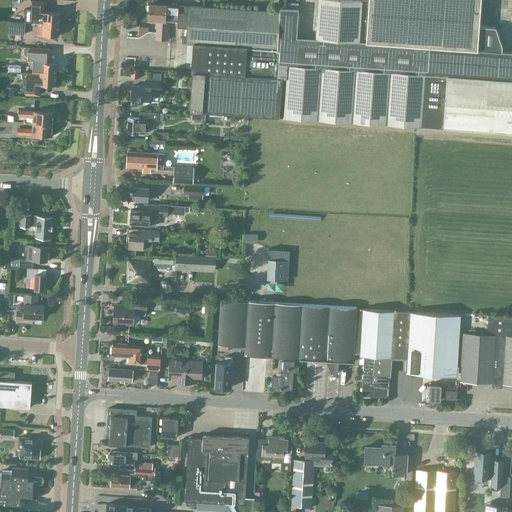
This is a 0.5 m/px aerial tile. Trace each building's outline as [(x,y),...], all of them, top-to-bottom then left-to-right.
[(148,5),(148,10),(149,10),(148,19),(159,20),(159,22),(158,31),(157,31),(156,39),(168,39),(169,32),(167,32),(168,22),(168,20),(178,21),(177,23),(177,27),(183,27),(182,42),(187,42),(188,42),(195,42),(193,72),(190,110),(232,114),(408,125),(421,126),(432,127),(511,131),(511,53),(501,52),(502,46),(495,27),(478,26),(480,0),(369,0),(369,1),(356,0),(319,0),(317,33),(317,41),(297,40),(299,10),(290,9),(280,9),(280,12),(179,4),(178,6),(166,5),(166,4),(149,3),(149,5),(148,5)] [(25,9),(24,22),(25,22),(31,22),(38,23),(59,24),(60,12),(45,11),(45,6),(45,3),(45,1),(32,1),(32,9),(25,9)] [(25,22),(7,21),(6,34),(24,35),(25,22)] [(38,23),(37,34),(38,34),(43,34),(52,35),(58,35),(59,24),(38,23)] [(28,47),(27,61),(32,62),(32,72),(40,72),(40,73),(56,74),(57,62),(49,62),(50,56),(50,49),(28,47)] [(23,78),(23,83),(24,85),(26,86),(25,95),(39,96),(39,91),(40,86),(40,84),(48,85),(55,85),(56,74),(40,73),(29,73),(26,73),(26,75),(24,76),(23,78)] [(131,92),(131,94),(132,94),(131,100),(151,101),(159,101),(160,94),(161,90),(161,80),(160,80),(151,79),(146,79),(146,86),(132,85),(132,92),(131,92)] [(33,117),(33,123),(53,125),(53,112),(34,111),(34,112),(19,111),(18,116),(33,117)] [(128,117),(127,131),(127,132),(145,133),(145,130),(153,127),(154,120),(158,120),(158,121),(163,121),(163,114),(158,114),(158,113),(140,112),(139,118),(128,117)] [(53,125),(33,123),(33,130),(17,129),(17,134),(52,137),(53,125)] [(128,151),(127,167),(143,168),(142,172),(150,172),(151,168),(162,169),(163,166),(163,153),(128,151)] [(174,171),(174,181),(192,182),(193,168),(175,167),(174,170),(174,171)] [(184,186),(183,194),(188,194),(188,198),(203,199),(203,195),(204,195),(204,187),(184,186)] [(133,187),(133,191),(132,199),(148,200),(148,194),(155,194),(155,188),(147,188),(147,187),(133,187)] [(130,221),(129,223),(150,225),(150,226),(155,226),(158,215),(159,215),(167,216),(167,212),(184,214),(184,211),(184,206),(168,205),(160,204),(144,203),(144,204),(143,210),(139,210),(131,209),(130,221)] [(30,214),(23,214),(22,226),(30,227),(30,225),(36,225),(36,237),(51,238),(52,217),(37,216),(30,215),(30,214)] [(142,248),(142,250),(152,250),(153,239),(159,240),(159,231),(152,230),(140,229),(140,230),(140,234),(137,234),(128,233),(128,235),(129,235),(128,247),(128,254),(136,254),(136,248),(142,248)] [(26,256),(26,259),(24,259),(20,259),(20,267),(33,268),(33,265),(33,261),(33,260),(47,261),(48,247),(34,246),(33,246),(24,245),(24,256),(26,256)] [(287,280),(288,270),(289,251),(269,249),(268,279),(287,280)] [(128,266),(127,282),(150,284),(150,276),(152,276),(153,268),(158,269),(158,270),(168,271),(169,270),(174,270),(175,268),(177,268),(189,269),(196,269),(214,270),(215,257),(197,256),(197,255),(175,254),(175,258),(154,257),(154,259),(128,257),(128,263),(128,266)] [(45,281),(46,275),(36,274),(37,269),(27,268),(27,278),(35,278),(34,289),(45,290),(45,281)] [(34,318),(35,318),(43,318),(43,304),(37,303),(38,294),(24,293),(24,304),(23,310),(17,310),(17,319),(30,320),(30,318),(34,318)] [(147,300),(131,299),(131,302),(131,306),(114,305),(113,326),(133,327),(134,315),(146,315),(146,311),(147,300)] [(273,356),(299,358),(302,304),(220,299),(217,344),(244,346),(244,354),(273,356)] [(353,354),(359,354),(362,309),(356,308),(356,307),(302,304),(299,358),(326,359),(331,372),(338,372),(339,360),(353,361),(353,354)] [(359,354),(360,355),(373,356),(372,374),(389,375),(390,357),(407,358),(406,371),(423,372),(433,373),(441,373),(456,374),(459,315),(362,309),(359,354)] [(460,381),(511,384),(511,316),(488,315),(487,334),(463,332),(460,381)] [(146,369),(159,370),(160,355),(142,354),(142,345),(112,343),(112,355),(129,357),(129,362),(141,363),(147,363),(146,369)] [(357,381),(357,386),(362,386),(361,394),(379,395),(379,397),(388,397),(386,397),(386,384),(388,385),(389,375),(372,374),(373,356),(360,355),(363,355),(362,381),(357,381)] [(217,363),(215,387),(219,387),(219,389),(224,389),(226,389),(226,387),(230,387),(232,357),(225,356),(224,363),(217,363)] [(175,382),(184,383),(186,360),(169,359),(168,376),(173,376),(175,382)] [(186,360),(184,383),(194,383),(196,377),(201,378),(202,361),(186,360)] [(271,388),(286,389),(292,389),(293,372),(298,372),(298,366),(293,366),(294,361),(283,361),(282,377),(272,376),(271,388)] [(108,380),(132,382),(133,370),(109,368),(108,380)] [(0,405),(29,408),(31,383),(14,381),(14,373),(0,371),(0,405)] [(148,371),(148,384),(157,384),(158,371),(148,371)] [(426,400),(432,400),(439,400),(440,385),(427,384),(426,400)] [(444,390),(444,398),(455,399),(456,390),(444,390)] [(106,438),(109,438),(108,442),(108,444),(119,445),(125,445),(125,444),(131,444),(131,446),(134,446),(150,447),(151,416),(136,415),(136,410),(108,408),(106,429),(106,438)] [(161,436),(176,437),(177,418),(162,417),(161,436)] [(0,437),(9,438),(13,438),(14,431),(9,430),(0,429),(0,437)] [(263,439),(261,456),(270,457),(270,464),(281,464),(290,465),(291,443),(287,443),(287,439),(284,439),(284,436),(271,435),(271,438),(268,438),(268,439),(263,439)] [(257,511),(255,508),(253,504),(254,498),(254,497),(245,496),(248,437),(232,436),(232,440),(192,438),(192,436),(188,436),(185,492),(178,492),(178,500),(184,500),(229,503),(233,511),(257,511)] [(18,438),(18,449),(20,449),(19,458),(39,459),(40,449),(38,449),(38,439),(18,438)] [(330,463),(331,463),(332,463),(332,451),(324,451),(325,443),(317,442),(312,442),(312,441),(305,440),(305,453),(304,458),(322,459),(322,462),(330,462),(330,463)] [(181,445),(168,444),(168,455),(180,456),(181,445)] [(395,445),(386,444),(380,444),(380,447),(364,446),(363,456),(359,456),(359,464),(371,465),(372,460),(392,461),(391,473),(406,474),(407,454),(394,453),(395,445)] [(475,450),(474,478),(490,479),(490,486),(501,486),(500,497),(507,497),(508,478),(501,478),(502,460),(489,460),(489,453),(475,452),(476,451),(475,450)] [(110,461),(110,463),(110,465),(117,465),(117,468),(133,469),(133,462),(137,462),(137,453),(126,452),(126,453),(109,452),(109,453),(107,454),(107,458),(109,459),(109,460),(110,461)] [(291,506),(298,506),(311,507),(313,461),(294,460),(291,506)] [(28,472),(25,471),(11,470),(11,474),(0,473),(0,503),(22,506),(23,505),(24,504),(24,503),(24,502),(24,501),(23,500),(22,500),(22,496),(38,498),(39,488),(37,487),(37,484),(40,484),(41,484),(42,483),(43,482),(43,480),(43,479),(43,478),(42,477),(41,476),(40,476),(28,475),(28,472)] [(416,470),(414,511),(424,511),(434,511),(436,471),(430,471),(423,471),(423,470),(416,470)] [(436,471),(434,511),(454,511),(457,472),(450,472),(443,472),(436,471)] [(145,474),(134,473),(129,473),(129,476),(110,475),(109,488),(129,489),(129,488),(137,488),(137,486),(140,483),(145,481),(145,474)] [(486,500),(485,511),(505,511),(506,501),(486,500)]
